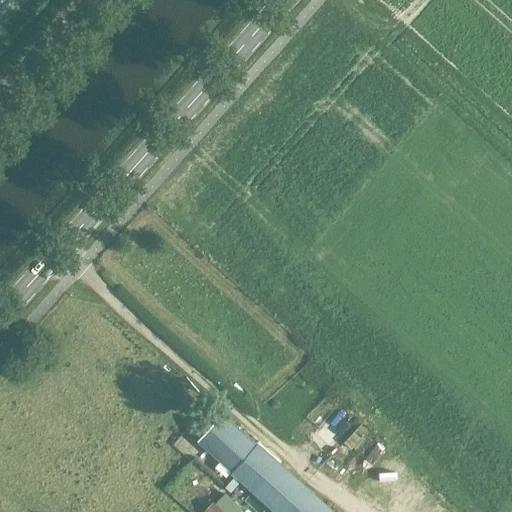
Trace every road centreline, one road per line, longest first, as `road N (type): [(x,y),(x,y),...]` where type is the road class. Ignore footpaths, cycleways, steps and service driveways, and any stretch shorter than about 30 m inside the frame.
road 1 (secondary): [(0,321),(287,0)]
road 2 (track): [(62,251),(352,511)]
road 3 (tertiary): [(0,105),(94,0)]
